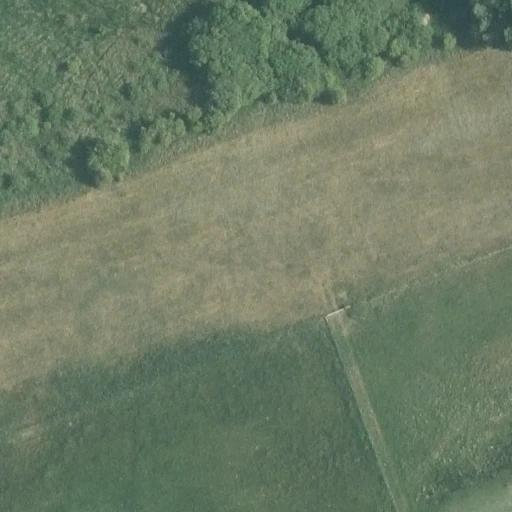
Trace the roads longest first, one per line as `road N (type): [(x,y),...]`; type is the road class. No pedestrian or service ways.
road 1 (track): [(123,0),(125,26),(85,76),(79,190),(313,268),(439,52),(428,0)]
road 2 (track): [(313,268),(408,511)]
